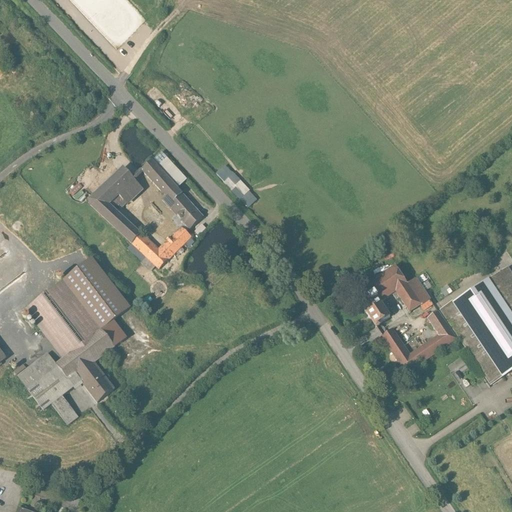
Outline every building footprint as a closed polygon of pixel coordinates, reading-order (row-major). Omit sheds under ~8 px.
[(161,153),(153,161),(178,189),(187,181),(161,153)] [(153,161),(151,159),(140,169),(143,173),(165,197),(161,200),(189,231),(203,218),(178,189),(153,161)] [(88,201),(90,203),(131,244),(158,271),(190,239),(179,228),(157,250),(115,208),(117,206),(120,209),(125,204),(127,206),(143,190),(135,181),(131,178),(121,168),(88,201)] [(225,168),(216,176),(247,209),(256,200),(249,193),(249,192),(233,174),(232,175),(225,168)] [(143,173),(140,169),(131,178),(135,181),(143,173)] [(115,391),(94,365),(127,340),(113,323),(129,310),(90,259),(23,311),(61,361),(56,365),(47,354),(17,378),(43,413),(51,407),(67,428),(79,419),(63,398),(81,384),(97,405),(115,391)] [(400,278),(392,267),(352,295),(361,308),(373,328),(387,320),(375,300),(393,288),(409,312),(432,298),(414,269),(400,278)] [(405,376),(452,345),(454,343),(487,392),(511,375),(511,282),(506,274),(446,314),(444,311),(427,322),(436,336),(406,356),(389,332),(378,339),(400,371),(401,370),(405,376)]
